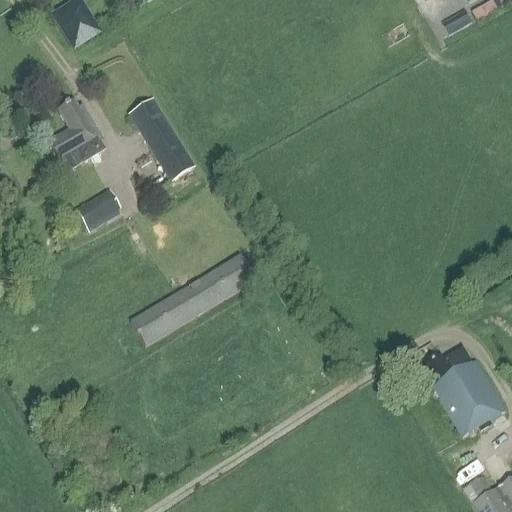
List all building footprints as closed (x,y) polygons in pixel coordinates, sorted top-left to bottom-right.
[(77,0),(49,18),(71,54),(101,36),(79,0),(77,0)] [(121,0),(129,13),(151,0),(121,0)] [(479,23),(497,12),(492,3),(473,14),(479,23)] [(442,27),(449,38),(471,25),(464,14),(442,27)] [(170,185),(194,170),(152,101),(128,116),(170,185)] [(77,110),(73,104),(58,113),(69,132),(47,145),(58,163),(60,162),(68,175),(105,152),(97,139),(100,138),(82,108),(77,110)] [(109,193),(75,213),(87,232),(121,212),(109,193)] [(145,349),(255,283),(240,258),(130,325),(145,349)] [(506,416),(477,366),(473,368),(464,352),(443,363),(441,359),(426,368),(438,387),(433,390),(462,440),(506,416)] [(463,491),(473,506),(476,511),(511,511),(511,481),(493,494),(483,478),(463,491)]
